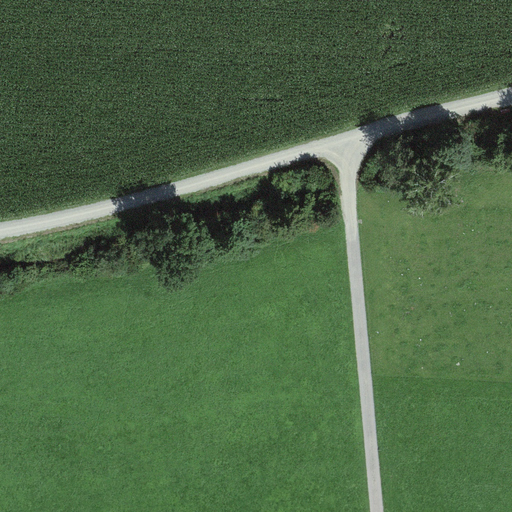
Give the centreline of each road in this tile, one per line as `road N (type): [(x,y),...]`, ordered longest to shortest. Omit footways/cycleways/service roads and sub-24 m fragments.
road 1 (track): [(511,95),(204,182),(0,229)]
road 2 (track): [(340,141),(379,511)]
